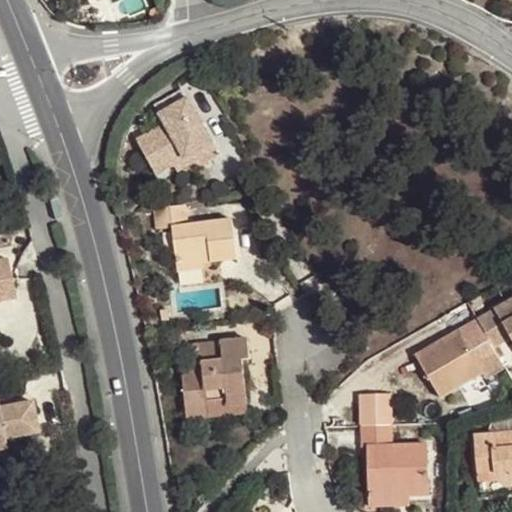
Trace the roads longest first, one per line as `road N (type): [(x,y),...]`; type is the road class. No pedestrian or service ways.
road 1 (residential): [(101,511),(65,321),(5,107)]
road 2 (tertiary): [(54,118),(105,282),(144,511)]
road 3 (residential): [(196,32),(296,3),(416,9),(511,65)]
road 4 (residential): [(330,511),(303,467),(300,340),(316,330)]
road 5 (residential): [(54,118),(86,105),(179,38)]
road 6 (residential): [(179,38),(34,66)]
